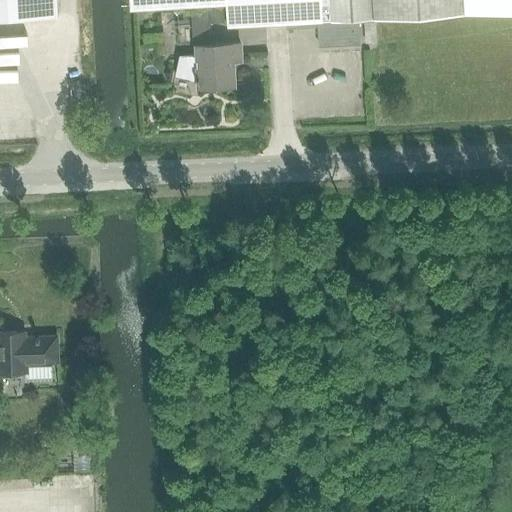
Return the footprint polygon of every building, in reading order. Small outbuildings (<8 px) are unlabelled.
[(0,0),(0,14),(58,12),(57,0),(0,0)] [(130,0),(130,6),(226,1),(227,25),(287,22),(288,27),(319,25),(321,25),(319,0),(130,0)] [(376,0),(319,0),(321,25),(319,25),(320,45),(360,43),(359,21),(361,21),(361,16),(377,15),(376,0)] [(376,0),(377,15),(466,10),(465,0),(376,0)] [(511,0),(465,0),(466,10),(511,7),(511,0)] [(240,41),(196,43),(197,55),(180,56),(176,75),(196,80),(198,80),(198,87),(235,85),(233,60),(241,60),(240,41)] [(0,372),(28,371),(28,365),(58,363),(57,336),(25,337),(25,329),(0,330),(0,372)]
